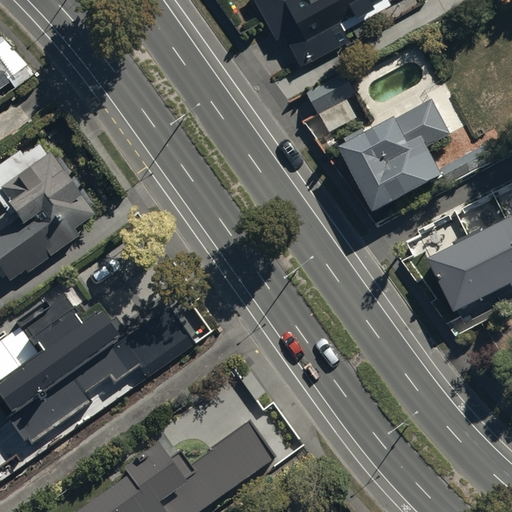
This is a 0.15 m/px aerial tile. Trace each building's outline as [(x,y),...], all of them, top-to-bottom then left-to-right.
[(255,0),(284,51),(300,65),(345,39),(341,31),(389,4),(386,0),(255,0)] [(0,91),(9,85),(3,76),(5,74),(0,66),(0,91)] [(348,72),(306,94),(317,114),(359,92),(348,72)] [(434,99),(338,149),(372,216),(444,177),(428,148),(453,134),(434,99)] [(47,157),(39,146),(23,157),(19,152),(0,166),(0,203),(6,213),(0,217),(0,268),(10,283),(24,273),(26,276),(78,238),(73,231),(95,215),(50,154),(47,157)] [(511,219),(428,261),(454,313),(511,283),(511,219)] [(18,328),(0,340),(0,379),(2,382),(0,383),(0,391),(15,412),(11,415),(31,444),(92,401),(86,392),(110,376),(114,382),(140,364),(148,376),(195,343),(169,306),(128,335),(116,317),(110,321),(102,310),(85,322),(63,292),(50,301),(47,298),(13,322),(18,328)] [(189,406),(212,438),(261,404),(238,372),(189,406)] [(129,474),(77,511),(199,511),(278,455),(251,419),(190,463),(180,449),(170,456),(160,442),(124,468),(129,474)]
